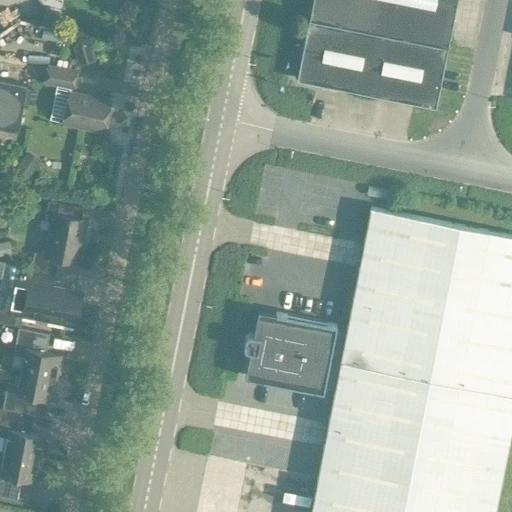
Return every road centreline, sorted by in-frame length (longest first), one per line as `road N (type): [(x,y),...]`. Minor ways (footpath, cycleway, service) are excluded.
road 1 (unclassified): [(68,511),(158,0)]
road 2 (tertiary): [(145,511),(225,118)]
road 3 (unclassified): [(457,166),(225,118)]
road 4 (unclassified): [(457,166),(489,0)]
